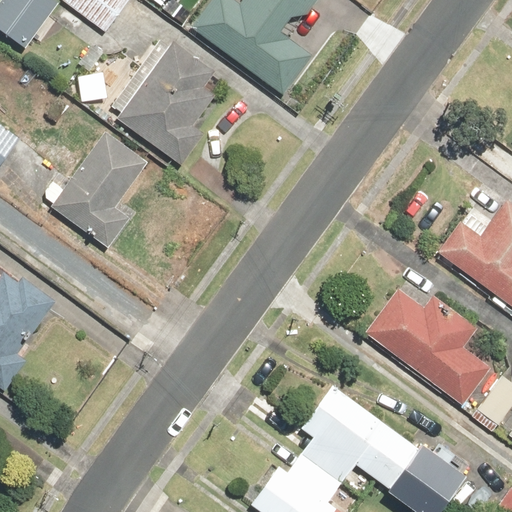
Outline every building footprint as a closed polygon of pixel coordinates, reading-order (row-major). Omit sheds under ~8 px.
[(44,19),(57,0),(56,0),(0,0),(0,30),(24,47),(31,37),(38,42),(51,24),(44,19)] [(61,0),(105,33),(129,0),(61,0)] [(279,31),(289,17),(304,15),(315,0),(241,0),(238,3),(233,0),(210,0),(189,29),(278,98),(311,55),(279,31)] [(106,51),(91,41),(76,63),(91,73),(106,51)] [(119,112),(114,119),(179,166),(202,135),(192,127),(214,97),(202,89),(213,73),(171,42),(167,48),(157,41),(110,105),(119,112)] [(102,73),(75,76),(78,102),(105,99),(102,73)] [(0,124),(0,161),(18,138),(0,124)] [(146,160),(102,130),(64,186),(52,178),(41,195),(51,202),(48,207),(107,247),(127,217),(114,207),(146,160)] [(458,221),(436,252),(492,294),(487,301),(502,311),(506,305),(511,309),(511,205),(504,200),(478,235),(458,221)] [(52,303),(0,265),(0,387),(2,389),(14,372),(10,369),(16,361),(8,355),(21,338),(26,341),(52,303)] [(397,290),(365,332),(461,405),(489,369),(462,349),(477,329),(452,309),(441,323),(397,290)] [(511,406),(511,381),(502,374),(471,414),(493,431),(511,406)] [(275,466),(247,502),(260,511),(340,511),(326,501),(352,466),(413,511),(433,511),(462,474),(417,440),(412,447),(330,386),(299,426),(311,435),(283,473),(275,466)]
